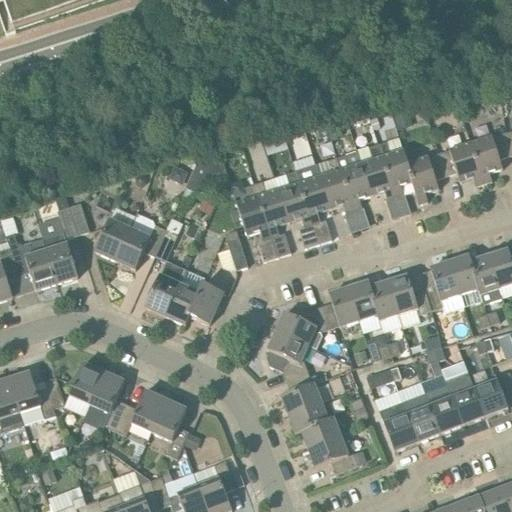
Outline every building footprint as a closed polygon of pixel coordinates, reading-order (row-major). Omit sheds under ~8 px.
[(433,114),(435,120),(449,116),(447,110),(433,114)] [(393,119),(396,132),(412,128),(408,115),(393,119)] [(370,121),(372,130),(382,127),(380,118),(370,121)] [(337,141),(340,136),(338,131),(328,133),(331,143),(337,141)] [(470,145),(484,188),(492,185),(489,176),(503,172),(499,163),(510,159),(506,135),(505,135),(492,140),(492,139),(470,145)] [(378,147),(395,201),(415,195),(412,186),(413,186),(407,166),(403,152),(391,156),(387,144),(378,147)] [(476,190),(484,188),(470,145),(439,156),(446,180),(457,176),(460,186),(473,182),(476,190)] [(387,204),(395,201),(378,147),(368,151),(372,162),(361,166),(372,199),(384,195),(387,204)] [(362,212),(359,203),(372,199),(361,166),(358,154),(337,161),(354,214),(362,212)] [(413,186),(412,186),(415,195),(419,208),(428,205),(426,197),(439,193),(435,183),(446,180),(439,156),(407,166),(413,186)] [(225,173),(222,161),(194,171),(185,190),(186,191),(194,194),(196,195),(203,180),(225,173)] [(346,217),(354,214),(337,161),(328,164),(331,175),(320,179),(330,213),(343,209),(346,217)] [(188,177),(175,170),(169,180),(183,187),(188,177)] [(318,217),(330,213),(320,179),(308,183),(304,171),(295,174),(312,228),(321,225),(318,217)] [(304,230),(312,228),(295,174),(286,177),(289,189),(278,192),(289,226),(301,222),(304,230)] [(137,188),(142,190),(146,187),(145,181),(140,179),(136,183),(137,188)] [(277,230),(289,226),(278,192),(266,196),(263,184),(254,187),(277,261),(291,257),(285,237),(279,238),(277,230)] [(264,265),(277,261),(254,187),(245,190),(248,202),(236,205),(240,221),(247,240),(260,235),(263,244),(258,245),(264,265)] [(190,201),(194,194),(186,191),(183,198),(190,201)] [(201,208),(213,213),(217,204),(205,199),(201,208)] [(68,210),(78,238),(89,234),(80,206),(68,210)] [(42,242),(45,252),(57,287),(78,281),(66,242),(78,238),(68,210),(57,214),(63,235),(42,242)] [(229,214),(233,226),(241,223),(237,211),(229,214)] [(137,216),(130,231),(115,264),(136,273),(144,255),(155,260),(166,233),(155,228),(153,224),(137,216)] [(110,222),(95,255),(115,264),(130,231),(110,222)] [(312,228),(318,248),(332,243),(326,224),(312,228)] [(305,252),(318,248),(312,228),(298,232),(305,252)] [(166,233),(155,260),(166,265),(178,239),(166,233)] [(228,246),(240,243),(237,233),(225,237),(228,246)] [(36,294),(57,287),(45,252),(25,259),(21,247),(18,248),(14,236),(5,238),(9,251),(18,279),(30,275),(36,294)] [(240,243),(228,246),(236,274),(248,270),(240,243)] [(0,263),(1,266),(0,266),(0,305),(13,301),(7,283),(18,279),(9,251),(0,253),(0,263)] [(511,289),(511,264),(508,253),(489,259),(500,293),(511,289)] [(449,266),(460,299),(478,293),(479,293),(470,265),(471,265),(469,259),(449,266)] [(481,299),(500,293),(489,259),(471,265),(470,265),(479,293),(478,293),(480,299),(481,298),(481,299)] [(441,305),(460,299),(449,266),(430,272),(431,274),(419,277),(431,313),(442,310),(441,305)] [(145,311),(165,320),(181,286),(160,277),(145,311)] [(419,317),(431,313),(419,277),(408,281),(408,279),(388,285),(399,319),(418,312),(419,317)] [(360,325),(377,320),(379,319),(369,291),(371,291),(369,285),(349,291),(360,325)] [(369,291),(379,319),(377,320),(379,325),(399,319),(388,285),(371,291),(369,291)] [(186,329),(190,320),(189,319),(200,296),(199,296),(203,287),(202,287),(199,295),(181,286),(165,320),(186,329)] [(189,319),(190,320),(209,328),(217,310),(224,296),(203,287),(199,296),(200,296),(189,319)] [(340,331),(360,325),(349,291),(329,298),(332,306),(321,310),(328,332),(339,329),(340,331)] [(322,339),(320,335),(328,332),(321,310),(309,314),(304,325),(285,316),(276,335),(308,349),(317,352),(322,339)] [(486,317),(490,328),(500,325),(495,313),(486,317)] [(481,331),(490,328),(486,317),(477,320),(481,331)] [(304,364),(302,363),(308,349),(276,335),(268,354),(270,354),(267,361),(272,369),(282,375),(286,385),(308,376),(304,364)] [(482,343),(486,355),(493,353),(490,341),(482,343)] [(478,357),(486,355),(482,343),(475,346),(478,357)] [(387,348),(390,359),(400,356),(396,345),(387,348)] [(380,362),(390,359),(387,348),(377,351),(380,362)] [(434,352),(438,364),(445,362),(441,350),(434,352)] [(380,362),(377,351),(369,353),(373,365),(380,362)] [(438,364),(434,352),(426,354),(435,379),(443,377),(438,364)] [(365,353),(353,356),(356,366),(368,362),(365,353)] [(69,399),(90,408),(104,376),(83,367),(69,399)] [(390,372),(393,384),(401,381),(397,370),(390,372)] [(386,386),(393,384),(390,372),(383,374),(386,386)] [(467,374),(445,382),(451,400),(462,429),(485,420),(474,391),(473,391),(467,374)] [(506,390),(511,387),(511,383),(509,375),(502,378),(506,390)] [(54,411),(47,391),(36,394),(30,376),(9,383),(19,416),(40,409),(44,422),(56,418),(54,411)] [(115,434),(127,408),(117,403),(125,385),(104,376),(90,408),(109,417),(104,429),(115,434)] [(289,418),(322,405),(315,386),(312,387),(308,376),(286,385),(290,396),(281,399),(289,418)] [(54,411),(65,408),(56,381),(45,384),(47,391),(54,411)] [(508,411),(497,382),(474,391),(485,420),(508,411)] [(0,427),(0,421),(19,416),(9,383),(0,385),(0,435),(2,435),(0,427)] [(131,427),(152,436),(166,404),(145,394),(137,412),(127,408),(115,434),(125,439),(131,427)] [(353,414),(364,410),(361,400),(350,405),(353,414)] [(440,437),(462,429),(451,400),(429,408),(430,409),(429,409),(440,437)] [(177,462),(181,454),(189,436),(179,431),(187,413),(166,404),(152,436),(171,445),(166,457),(177,462)] [(302,436),(301,435),(329,424),(329,422),(322,405),(289,418),(296,438),(302,436)] [(418,446),(440,437),(429,409),(430,409),(429,408),(407,417),(418,446)] [(364,410),(353,414),(357,424),(368,419),(364,410)] [(394,455),(418,446),(407,417),(383,426),(394,455)] [(302,436),(308,453),(341,440),(334,420),(329,422),(329,424),(301,435),(302,436)] [(185,448),(195,452),(200,440),(190,436),(185,448)] [(358,469),(354,457),(348,459),(341,440),(308,453),(316,472),(331,466),(336,477),(358,469)] [(56,457),(58,464),(68,461),(65,450),(59,451),(56,457)] [(121,471),(125,465),(117,460),(111,468),(116,472),(121,471)] [(198,489),(207,511),(231,511),(225,496),(236,492),(225,465),(214,469),(218,481),(198,489)] [(52,472),(43,476),(48,487),(57,484),(52,472)] [(167,473),(162,480),(165,488),(174,484),(169,472),(167,473)] [(150,484),(161,511),(172,508),(165,488),(162,480),(150,484)] [(119,497),(124,511),(160,511),(161,511),(150,484),(118,496),(119,497)] [(509,511),(511,511),(511,487),(502,491),(509,511)] [(182,511),(207,511),(198,489),(177,497),(183,511),(182,511)] [(479,500),(483,511),(509,511),(502,491),(479,500)] [(124,511),(119,497),(98,505),(97,503),(86,507),(88,511),(124,511)] [(88,511),(86,507),(86,508),(83,499),(71,503),(73,508),(62,511),(88,511)] [(483,511),(479,500),(456,508),(457,511),(483,511)]
